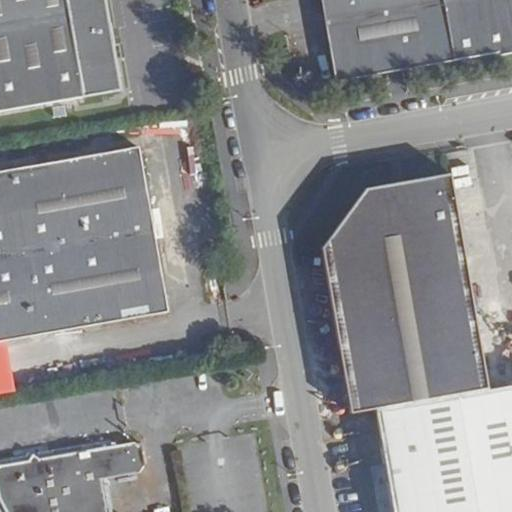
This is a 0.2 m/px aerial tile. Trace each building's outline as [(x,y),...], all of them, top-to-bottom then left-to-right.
[(0,0),(0,110),(121,89),(104,0),(0,0)] [(511,0),(320,0),(335,82),(496,55),(511,51),(511,0)] [(511,51),(496,55),(497,60),(511,56),(511,51)] [(138,147),(0,170),(0,341),(167,313),(138,147)] [(325,250),(353,414),(376,410),(491,390),(455,178),(369,193),(325,250)] [(511,511),(511,386),(491,390),(376,410),(391,511),(511,511)] [(133,443),(40,459),(35,455),(29,462),(0,466),(0,503),(4,511),(112,511),(107,481),(139,476),(144,467),(141,449),(133,443)]
